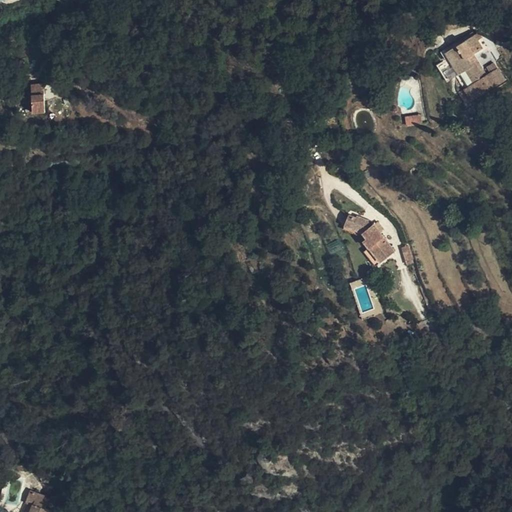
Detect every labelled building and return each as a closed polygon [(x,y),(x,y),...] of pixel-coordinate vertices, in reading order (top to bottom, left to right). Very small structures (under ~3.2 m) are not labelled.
[(460,75),(462,74),(467,70),(475,83),(469,86),(477,98),(505,80),(494,63),(486,67),(490,73),(484,77),(481,71),(471,56),(474,54),(483,49),(478,41),(483,38),(479,32),(446,53),(460,75)] [(439,48),(446,43),(440,34),(433,38),(439,48)] [(439,48),(441,52),(448,47),(446,43),(439,48)] [(484,69),(474,54),(471,56),(481,71),(484,69)] [(445,60),(436,65),(446,81),(455,76),(445,60)] [(484,69),(481,71),(484,77),(490,73),(486,67),(484,69)] [(467,70),(462,74),(469,86),(475,83),(467,70)] [(44,83),(33,85),(35,112),(47,111),(44,83)] [(477,98),(469,86),(465,88),(473,101),(477,98)] [(473,101),(465,88),(459,92),(466,104),(473,101)] [(408,126),(422,124),(421,115),(407,116),(408,126)] [(380,238),(374,230),(370,225),(358,220),(357,223),(348,220),(342,233),(359,240),(382,267),(395,256),(380,238)] [(377,228),(374,230),(380,238),(383,235),(377,228)] [(409,246),(402,247),(406,264),(413,262),(409,246)] [(46,508),(48,504),(39,494),(31,491),(27,501),(35,504),(31,511),(48,511),(49,510),(46,508)] [(39,494),(48,504),(50,498),(39,494)]
